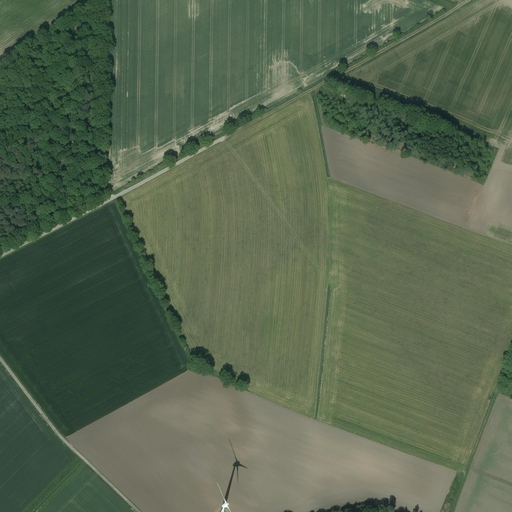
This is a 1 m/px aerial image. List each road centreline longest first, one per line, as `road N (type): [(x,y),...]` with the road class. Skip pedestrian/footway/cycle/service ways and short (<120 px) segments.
road 1 (track): [(471,0),(229,133)]
road 2 (unclassified): [(0,256),(229,133)]
road 3 (track): [(137,511),(51,426),(0,358)]
road 4 (track): [(108,197),(111,0)]
